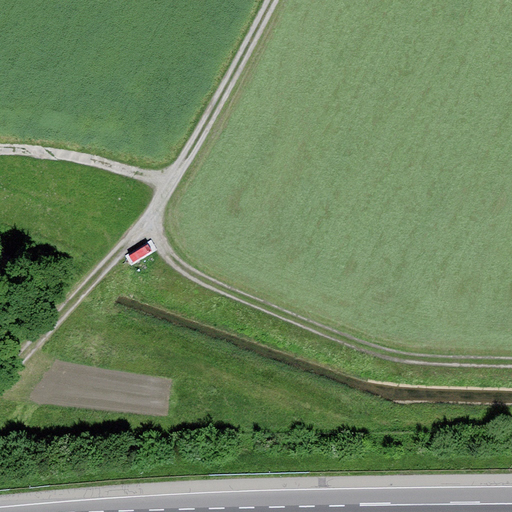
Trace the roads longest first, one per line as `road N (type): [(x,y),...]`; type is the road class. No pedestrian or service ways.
road 1 (track): [(276,0),(148,226),(0,378)]
road 2 (track): [(148,226),(194,272),(320,329),(428,360),(511,362)]
road 3 (track): [(178,180),(0,149)]
